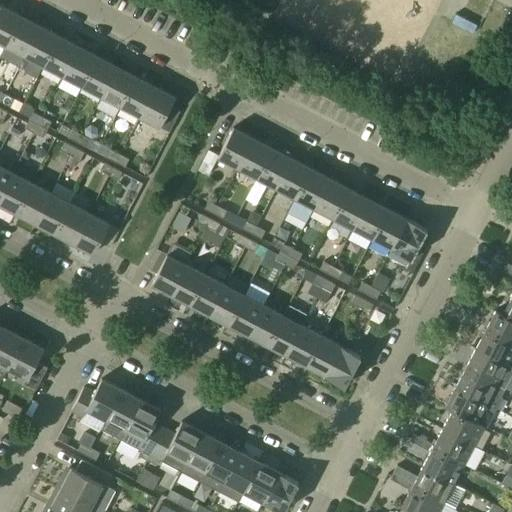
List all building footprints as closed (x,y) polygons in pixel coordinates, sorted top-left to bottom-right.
[(2,5),(0,8),(0,42),(5,45),(21,15),(2,5)] [(477,25),(456,14),(452,22),(473,33),(477,25)] [(40,25),(21,15),(5,45),(0,55),(0,56),(19,66),(40,25)] [(31,59),(44,65),(59,35),(40,25),(19,66),(18,68),(24,71),(31,59)] [(44,65),(63,76),(79,45),(59,35),(44,65)] [(82,86),(98,56),(79,45),(63,76),(82,86)] [(82,86),(102,96),(117,66),(98,56),(82,86)] [(121,106),(136,76),(117,66),(102,96),(121,106)] [(121,106),(140,116),(156,86),(136,76),(121,106)] [(175,96),(156,86),(140,116),(169,131),(180,111),(170,106),(175,96)] [(14,98),(5,93),(0,101),(10,106),(14,98)] [(38,124),(42,116),(33,111),(28,119),(38,124)] [(51,121),(42,116),(38,124),(47,129),(51,121)] [(23,122),(17,119),(13,127),(19,130),(23,122)] [(24,127),(33,132),(38,124),(28,119),(24,127)] [(56,137),(45,131),(47,129),(38,124),(33,132),(43,137),(40,141),(51,147),(56,137)] [(237,167),(253,137),(233,127),(217,157),(237,167)] [(68,137),(78,141),(82,134),(72,129),(68,137)] [(91,139),(82,134),(78,141),(87,146),(91,139)] [(253,137),(237,167),(257,177),(272,147),(253,137)] [(61,150),(71,155),(75,147),(66,142),(61,150)] [(80,159),(84,152),(75,147),(71,155),(66,163),(71,166),(76,164),(79,159),(80,159)] [(272,147),(257,177),(276,187),(292,157),(272,147)] [(107,157),(116,161),(120,154),(110,149),(107,157)] [(120,154),(116,161),(125,166),(129,158),(120,154)] [(292,157),(276,187),(295,197),(311,167),(292,157)] [(100,170),(109,175),(113,167),(104,162),(100,170)] [(0,195),(12,172),(0,165),(0,195)] [(118,179),(122,172),(113,167),(109,175),(118,179)] [(311,167),(295,197),(314,208),(330,178),(311,167)] [(32,182),(12,172),(0,195),(0,204),(16,212),(32,182)] [(330,178),(314,208),(334,218),(350,188),(330,178)] [(35,223),(51,192),(32,182),(16,212),(35,223)] [(350,188),(334,218),(353,228),(369,198),(350,188)] [(70,202),(51,192),(35,223),(54,233),(70,202)] [(369,198),(353,228),(372,238),(388,208),(369,198)] [(204,208),(213,213),(218,205),(208,200),(204,208)] [(70,202),(54,233),(73,243),(89,213),(70,202)] [(218,205),(213,213),(223,218),(227,210),(218,205)] [(388,208),(372,238),(391,248),(407,218),(388,208)] [(183,233),(191,218),(179,212),(171,227),(183,233)] [(109,223),(89,213),(73,243),(93,253),(109,223)] [(197,221),(207,226),(211,218),(202,213),(197,221)] [(250,215),(243,228),(252,233),(256,225),(261,216),(255,213),(250,215)] [(220,223),(211,218),(207,226),(216,231),(220,223)] [(427,228),(407,218),(391,248),(411,258),(406,267),(414,272),(425,250),(418,246),(427,228)] [(256,225),(252,233),(261,238),(265,230),(256,225)] [(236,241),(245,246),(249,238),(240,234),(236,241)] [(258,243),(249,238),(245,246),(254,251),(258,243)] [(284,243),(280,251),(289,256),(293,248),(284,243)] [(293,248),(289,256),(298,261),(302,253),(293,248)] [(289,256),(280,251),(276,259),(285,264),(289,256)] [(151,283),(171,294),(187,264),(167,253),(151,283)] [(294,269),(298,261),(289,256),(285,264),(294,269)] [(320,269),(329,274),(333,266),(324,261),(320,269)] [(511,274),(511,271),(511,266),(503,262),(500,268),(511,274)] [(206,274),(187,264),(171,294),(190,304),(206,274)] [(333,266),(329,274),(338,278),(342,271),(333,266)] [(225,284),(206,274),(190,304),(209,314),(225,284)] [(313,282),(322,287),(326,279),(317,274),(313,282)] [(326,301),(335,284),(326,279),(322,287),(317,296),(326,301)] [(362,281),(358,289),(367,293),(371,286),(362,281)] [(244,294),(225,284),(209,314),(228,324),(244,294)] [(380,290),(371,286),(367,293),(376,298),(380,290)] [(263,304),(244,294),(228,324),(248,334),(263,304)] [(351,302),(360,307),(364,299),(355,294),(351,302)] [(511,295),(503,314),(502,314),(511,319),(511,295)] [(373,304),(364,299),(360,307),(369,311),(373,304)] [(283,314),(263,304),(248,334),(267,344),(283,314)] [(286,308),(283,314),(267,344),(286,354),(302,324),(305,318),(286,308)] [(511,343),(511,319),(502,314),(503,314),(495,310),(485,330),(511,343)] [(321,334),(302,324),(286,354),(305,365),(321,334)] [(0,363),(8,367),(24,337),(4,327),(0,335),(0,363)] [(511,343),(485,330),(475,349),(506,365),(511,353),(511,343)] [(340,345),(321,334),(305,365),(324,375),(340,345)] [(43,348),(24,337),(8,367),(28,378),(26,381),(37,387),(47,366),(37,361),(43,348)] [(360,355),(340,345),(324,375),(344,385),(360,355)] [(465,368),(496,384),(504,388),(511,373),(511,368),(506,365),(475,349),(465,368)] [(504,388),(496,384),(465,368),(455,387),(486,403),(497,409),(503,397),(500,396),(504,388)] [(84,386),(72,409),(82,415),(85,408),(105,419),(121,389),(101,378),(94,392),(84,386)] [(486,403),(455,387),(445,406),(452,410),(476,422),(486,403)] [(100,429),(119,439),(140,399),(121,389),(105,419),(100,429)] [(19,417),(24,408),(7,399),(2,408),(19,417)] [(160,409),(140,399),(119,439),(140,450),(141,447),(143,447),(139,455),(147,460),(165,425),(155,420),(160,409)] [(452,410),(442,429),(473,445),(474,444),(481,448),(490,432),(482,428),(483,426),(476,422),(452,410)] [(181,470),(202,431),(182,420),(176,431),(165,425),(147,460),(156,464),(160,457),(163,458),(162,460),(181,470)] [(473,445),(442,429),(434,444),(432,448),(463,464),(464,463),(474,469),(483,452),(473,446),(473,445)] [(200,480),(221,441),(202,431),(181,470),(200,480)] [(57,439),(67,444),(70,437),(60,432),(57,439)] [(420,446),(424,439),(413,434),(409,441),(420,446)] [(219,490),(224,481),(240,451),(221,441),(200,480),(219,490)] [(81,442),(77,450),(86,455),(90,447),(81,442)] [(100,452),(90,447),(86,455),(96,459),(100,452)] [(453,483),(463,464),(432,448),(430,451),(422,467),(453,483)] [(239,500),(243,491),(259,461),(240,451),(224,481),(219,490),(239,500)] [(64,471),(57,485),(103,509),(113,490),(106,486),(112,475),(82,459),(76,470),(71,467),(68,473),(64,471)] [(259,461),(243,491),(262,501),(278,471),(259,461)] [(412,486),(443,502),(454,508),(464,489),(453,483),(422,467),(417,476),(397,465),(393,472),(404,477),(414,483),(412,486)] [(511,465),(510,465),(502,481),(511,485),(511,465)] [(159,476),(143,468),(136,481),(152,489),(159,476)] [(278,471),(262,501),(282,511),(298,481),(278,471)] [(53,501),(51,506),(62,511),(101,511),(103,509),(57,485),(49,498),(53,501)] [(443,502),(412,486),(410,490),(398,511),(455,511),(456,510),(443,503),(443,502)] [(181,494),(177,502),(186,507),(190,499),(181,494)] [(199,504),(190,499),(186,507),(195,511),(199,504)] [(501,511),(503,508),(493,503),(488,511),(501,511)]
